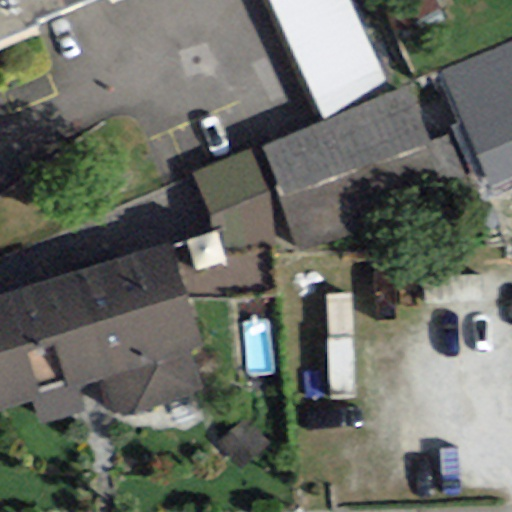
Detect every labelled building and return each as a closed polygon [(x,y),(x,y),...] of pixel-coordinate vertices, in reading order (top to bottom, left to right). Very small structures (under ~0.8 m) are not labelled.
[(0,0),(0,43),(39,27),(37,21),(86,0),(0,0)] [(268,0),(323,121),(390,93),(350,0),(268,0)] [(511,181),(511,41),(440,72),(491,190),(511,181)] [(323,121),(262,147),(278,186),(274,188),(289,231),(297,254),(472,194),(449,134),(428,140),(406,87),(390,93),(323,121)] [(227,251),(289,231),(274,188),(278,186),(262,147),(191,174),(227,251)] [(169,245),(0,297),(0,410),(30,401),(37,426),(85,411),(77,387),(101,379),(111,414),(119,412),(121,418),(193,396),(191,389),(201,386),(190,352),(201,348),(169,245)]
